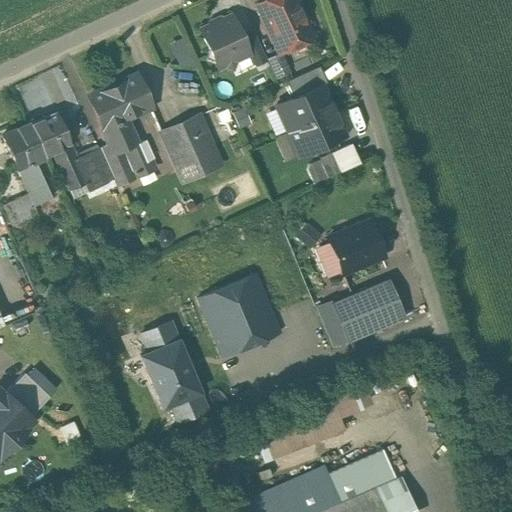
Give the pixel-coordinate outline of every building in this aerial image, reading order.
[(292,0),(260,0),(255,2),(261,15),(259,16),(269,39),(272,38),(278,51),(309,37),(302,20),(304,19),(296,3),(294,4),(292,0)] [(229,14),(198,29),(207,49),(204,57),(213,60),(215,66),(221,64),(230,67),(233,58),(246,52),(229,14)] [(264,59),(251,31),(240,36),(253,64),(264,59)] [(278,52),(265,58),(274,76),(287,70),(278,52)] [(316,65),(284,80),(291,96),(318,84),(324,81),(316,65)] [(134,74),(86,95),(111,152),(120,148),(133,143),(121,117),(148,105),(134,74)] [(291,96),(274,104),(286,129),(332,108),(328,98),(325,100),(318,84),(291,96)] [(332,108),(286,129),(298,154),(341,135),(334,119),(337,117),(332,108)] [(73,157),(53,111),(27,122),(41,155),(50,151),(66,188),(82,181),(84,180),(73,157)] [(195,115),(159,131),(174,162),(209,147),(195,115)] [(27,122),(0,133),(0,135),(31,204),(49,196),(32,159),(41,155),(27,122)] [(133,143),(120,148),(130,172),(132,171),(133,172),(135,171),(135,170),(138,169),(138,168),(146,164),(149,158),(140,139),(133,143)] [(111,178),(97,147),(87,151),(101,182),(111,178)] [(209,147),(174,162),(180,178),(216,162),(209,147)] [(339,170),(330,150),(317,156),(326,176),(339,170)] [(101,182),(87,151),(73,157),(84,180),(82,181),(86,189),(87,189),(90,196),(104,189),(101,183),(101,182)] [(21,193),(0,202),(0,203),(10,224),(31,215),(21,193)] [(366,219),(325,236),(334,257),(337,255),(343,268),(339,270),(340,272),(381,255),(366,219)] [(253,273),(195,297),(220,357),(278,332),(253,273)] [(365,287),(349,294),(329,302),(344,339),(362,331),(363,332),(380,324),(381,324),(383,323),(398,317),(401,316),(385,279),(367,286),(366,286),(365,287)] [(205,410),(168,321),(140,333),(147,351),(139,355),(160,407),(169,403),(176,422),(205,410)] [(22,371),(2,392),(28,417),(48,396),(22,371)] [(361,380),(247,425),(261,460),(345,427),(339,413),(370,401),(361,380)] [(0,390),(0,453),(32,420),(28,417),(2,392),(0,390)] [(233,501),(237,511),(314,511),(371,488),(381,511),(415,511),(399,473),(395,476),(382,446),(326,472),(321,462),(233,501)] [(314,511),(381,511),(371,488),(314,511)]
